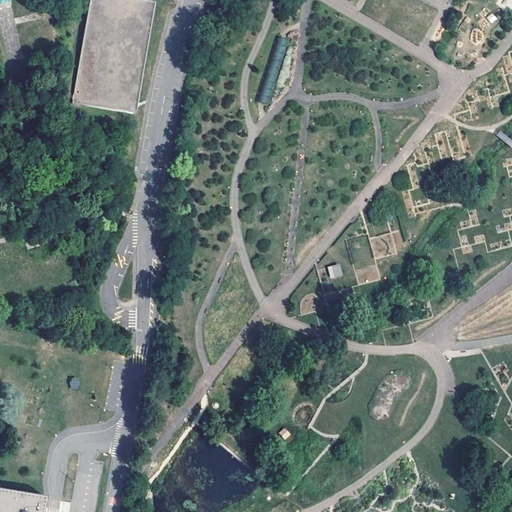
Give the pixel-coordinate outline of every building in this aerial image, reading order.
[(89,0),(71,105),(123,114),(133,116),(153,5),(145,3),(143,0),(89,0)] [(283,37),(277,35),(255,102),(263,104),(268,106),(289,39),(283,37)] [(330,279),(343,276),(339,263),(327,267),(330,279)] [(71,389),(79,388),(78,377),(70,378),(71,389)] [(278,435),(286,440),(291,433),(283,428),(278,435)] [(293,433),(289,439),(294,443),(298,438),(293,433)] [(0,511),(42,511),(44,500),(0,492),(0,511)]
